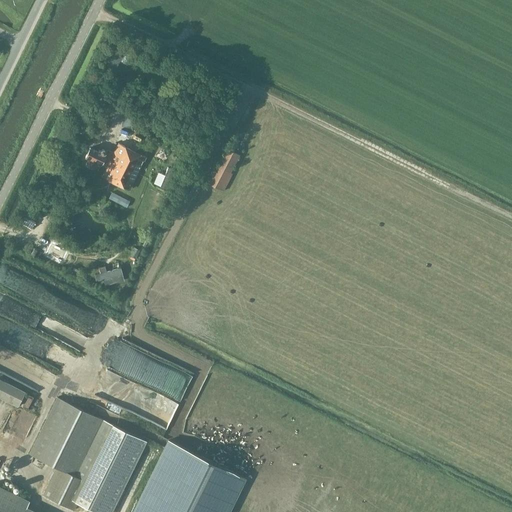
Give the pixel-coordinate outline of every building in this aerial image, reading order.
[(103,92),(93,98),(97,106),(107,100),(103,92)] [(123,115),(121,127),(130,129),(132,117),(123,115)] [(100,151),(100,152),(100,153),(90,148),(85,158),(88,159),(85,164),(93,169),(96,163),(103,161),(108,163),(102,177),(129,190),(145,157),(118,143),(111,157),(106,155),(104,154),(105,153),(105,152),(105,151),(105,150),(104,150),(103,149),(102,150),(101,150),(100,151)] [(230,173),(240,155),(225,148),(216,165),(214,164),(205,182),(223,191),(232,174),(230,173)] [(158,172),(153,183),(160,186),(159,187),(166,190),(175,170),(168,167),(165,175),(158,172)] [(112,193),(109,199),(126,208),(129,201),(112,193)] [(44,256),(61,264),(68,250),(52,241),(44,256)] [(102,273),(96,275),(98,281),(104,279),(106,285),(125,280),(122,267),(107,271),(106,267),(100,268),(102,273)] [(24,392),(0,379),(0,397),(17,406),(24,392)] [(118,428),(113,426),(80,409),(57,398),(29,454),(52,466),(56,468),(42,495),(58,503),(74,511),(77,503),(95,511),(111,511),(146,442),(118,428)] [(166,441),(131,511),(227,511),(244,479),(166,441)] [(28,502),(0,487),(0,511),(34,511),(25,508),(28,502)]
